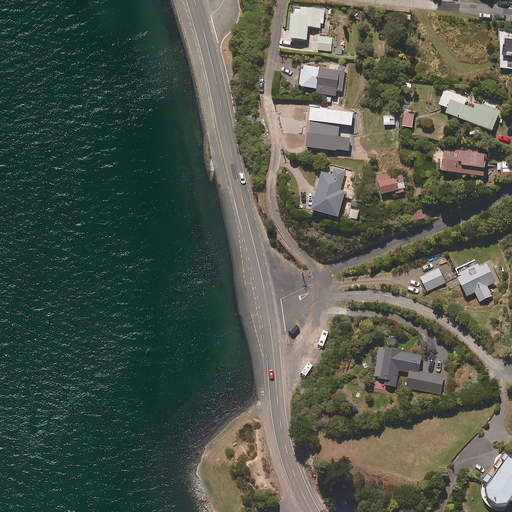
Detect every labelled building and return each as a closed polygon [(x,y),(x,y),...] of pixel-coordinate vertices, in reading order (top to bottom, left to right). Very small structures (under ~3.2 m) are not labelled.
[(325,9),(295,7),(295,14),(291,14),(289,38),(307,40),(308,27),(323,28),(325,9)] [(332,38),(319,37),(318,50),(331,52),(332,38)] [(511,39),(506,39),(505,44),(503,44),(502,55),(511,55),(511,39)] [(346,68),(337,66),(337,71),(304,65),(300,86),(317,89),(316,93),(336,96),(337,91),(342,92),(346,68)] [(467,98),(445,90),(439,105),(447,108),(446,112),(492,130),(499,112),(476,103),(474,108),(465,105),(467,98)] [(329,109),(318,110),(320,135),(343,133),(343,137),(348,137),(347,132),(357,131),(356,122),(349,123),(348,113),(329,115),(329,109)] [(414,113),(404,112),(402,126),(413,127),(414,113)] [(393,116),(384,116),(384,124),(393,124),(393,116)] [(486,154),(444,148),(441,170),(483,176),(486,154)] [(511,175),(511,160),(497,161),(497,170),(503,169),(503,176),(511,175)] [(345,171),(334,168),(332,175),(321,172),(311,209),(338,217),(345,191),(340,190),(345,171)] [(390,178),(389,173),(376,176),(380,194),(396,191),(396,193),(406,191),(402,175),(390,178)] [(359,209),(351,208),(349,218),(357,219),(359,209)] [(422,208),(409,210),(410,220),(423,218),(422,208)] [(399,224),(398,216),(385,217),(386,225),(399,224)] [(478,266),(476,260),(455,270),(466,296),(475,292),(480,302),(492,296),(488,286),(496,283),(487,262),(478,266)] [(446,283),(439,269),(420,278),(427,292),(446,283)] [(374,378),(376,378),(376,381),(382,382),(382,379),(386,380),(385,385),(395,387),(398,371),(410,373),(408,389),(441,394),(444,376),(419,372),(422,355),(379,348),(374,378)] [(506,504),(508,503),(510,500),(511,497),(511,458),(504,452),(500,458),(505,461),(494,477),(489,473),(483,481),(487,484),(486,486),(486,489),(486,491),(486,493),(487,496),(488,498),(490,500),(492,502),(494,503),(496,504),(498,505),(501,505),(503,505),(506,504)]
